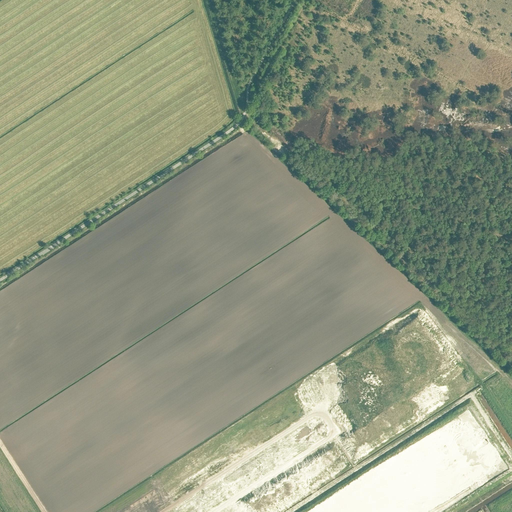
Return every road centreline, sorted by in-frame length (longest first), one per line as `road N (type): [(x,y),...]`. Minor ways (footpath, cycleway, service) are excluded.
road 1 (track): [(88,511),(420,296)]
road 2 (track): [(306,0),(246,112)]
